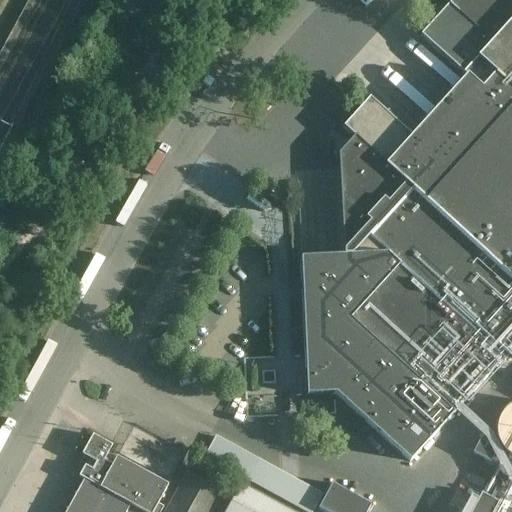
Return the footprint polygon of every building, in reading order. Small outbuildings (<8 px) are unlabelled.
[(343,258),(300,260),(307,398),(336,396),(410,463),(503,362),(505,363),(511,355),(511,0),(456,0),(420,39),(466,81),(412,140),(369,102),(343,131),(354,141),(338,158),(343,258)] [(417,84),(424,76),(402,57),(396,65),(417,84)] [(478,428),(507,455),(511,450),(511,398),(508,395),(478,428)] [(48,428),(66,442),(77,428),(59,415),(48,428)] [(67,511),(161,511),(163,508),(158,505),(169,485),(115,455),(113,459),(106,455),(111,446),(92,436),(80,458),(93,465),(88,473),(83,470),(77,480),(83,483),(67,511)] [(480,443),(473,455),(490,464),(496,451),(480,443)] [(463,511),(511,511),(511,470),(498,463),(478,500),(472,497),(463,511)] [(327,511),(368,511),(373,504),(333,483),(319,507),(327,511)] [(283,511),(240,488),(226,511),(283,511)]
